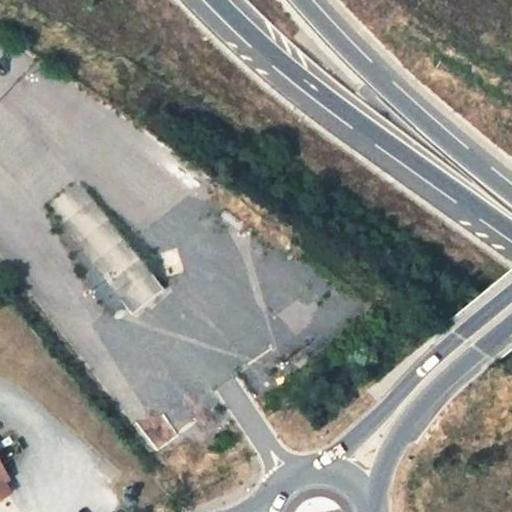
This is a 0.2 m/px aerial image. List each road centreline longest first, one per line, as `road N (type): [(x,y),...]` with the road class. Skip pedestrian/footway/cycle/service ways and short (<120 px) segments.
road 1 (motorway): [(204,0),(272,66),(511,243)]
road 2 (motorway): [(511,182),(389,89),(301,0)]
road 3 (primary): [(511,292),(319,470)]
road 4 (motorway): [(367,505),(399,427),(511,316)]
